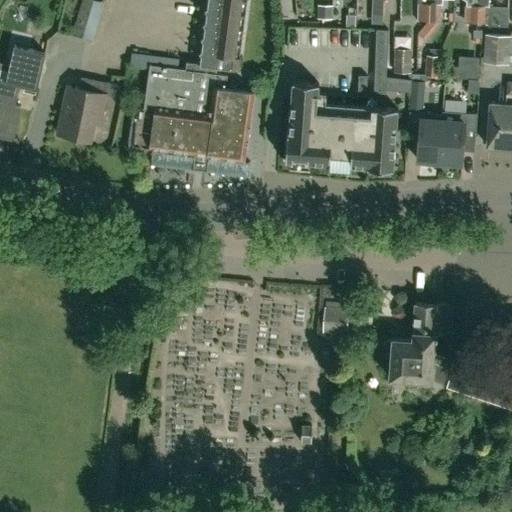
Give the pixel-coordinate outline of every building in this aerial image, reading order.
[(99,0),(82,0),(72,33),(93,40),(105,2),(99,0)] [(130,63),(149,66),(144,106),(134,105),(129,141),(129,144),(131,148),(132,150),(134,152),(138,153),(139,153),(142,153),(144,153),(146,152),(148,150),(150,147),(150,145),(153,145),(150,163),(247,176),(249,162),(240,161),(241,156),(242,156),(251,91),(226,87),(228,75),(216,74),(217,66),(238,69),(246,0),(208,0),(200,63),(193,62),(192,70),(177,68),(178,58),(152,55),(132,52),(130,63)] [(345,0),(345,16),(357,16),(358,0),(345,0)] [(373,0),(373,13),(382,14),(382,0),(373,0)] [(428,21),(428,0),(418,0),(417,20),(428,21)] [(428,0),(428,21),(438,21),(438,0),(428,0)] [(476,23),(477,0),(465,0),(466,0),(465,23),(476,23)] [(477,0),(476,23),(487,23),(487,5),(489,5),(489,0),(477,0)] [(374,91),(385,91),(385,89),(411,90),(411,81),(411,77),(386,76),(388,29),(376,28),(374,91)] [(508,64),(509,56),(510,36),(486,34),(485,55),(484,62),(508,64)] [(20,85),(36,89),(45,52),(14,44),(5,81),(20,85)] [(412,72),(412,48),(394,47),(393,72),(412,72)] [(446,81),(446,55),(428,56),(428,81),(446,81)] [(116,95),(118,83),(82,75),(79,87),(67,85),(57,132),(92,140),(96,122),(102,123),(108,93),(116,95)] [(367,95),(367,75),(358,75),(358,95),(367,95)] [(0,136),(14,139),(21,106),(15,104),(20,85),(5,81),(0,79),(0,136)] [(480,80),(469,79),(467,93),(478,93),(480,80)] [(289,133),(288,133),(286,159),(330,163),(331,153),(351,155),(351,164),(368,165),(367,167),(371,167),(371,172),(389,173),(390,169),(393,169),(398,107),(372,105),(372,113),(317,109),(319,83),(293,81),(289,133)] [(409,109),(422,110),(424,82),(411,81),(411,90),(409,109)] [(511,81),(507,81),(506,104),(489,102),(486,145),(511,146),(511,81)] [(443,121),(442,121),(439,162),(452,163),(453,159),(462,159),(464,126),(475,127),(476,114),(444,112),(443,121)] [(442,121),(420,119),(417,156),(426,157),(426,161),(439,162),(442,121)] [(340,307),(340,302),(326,301),(325,306),(323,330),(348,332),(350,308),(340,307)] [(454,368),(455,359),(434,352),(435,334),(450,335),(452,304),(437,303),(437,304),(415,303),(412,339),(392,337),(392,339),(387,338),(382,342),(381,350),(386,355),(391,355),(390,377),(433,379),(447,384),(454,368)] [(511,378),(455,359),(454,368),(447,384),(446,386),(511,407),(511,378)] [(312,440),(313,425),(302,424),(301,440),(312,440)]
